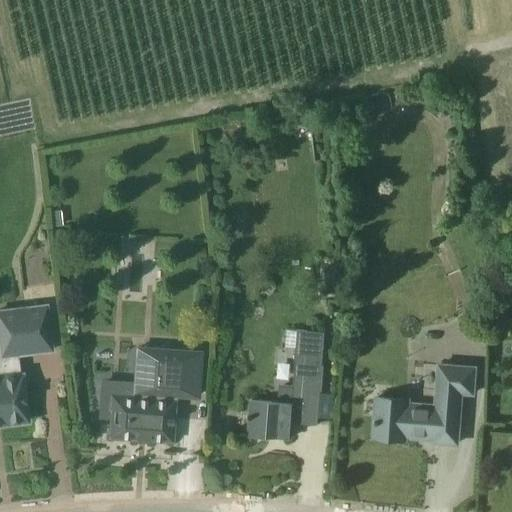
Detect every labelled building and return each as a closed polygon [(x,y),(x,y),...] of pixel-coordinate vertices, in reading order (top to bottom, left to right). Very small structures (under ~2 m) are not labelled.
[(325,269),(325,281),(338,282),(339,269),(325,269)] [(16,355),(52,351),(46,306),(0,311),(0,350),(0,354),(0,425),(28,422),(22,375),(18,375),(16,355)] [(324,332),(297,330),(291,403),(251,400),(249,437),(269,438),(269,436),(292,438),(293,420),(303,421),(303,425),(317,426),(324,332)] [(104,383),(101,416),(112,417),(111,437),(171,441),(174,401),(169,401),(169,395),(197,397),(200,353),(156,350),(154,386),(136,385),(104,383)] [(475,367),(448,365),(446,391),(436,390),(435,410),(408,408),(408,400),(376,397),(373,438),(405,440),(406,434),(433,436),(433,442),(457,444),(461,393),(473,394),(475,367)]
